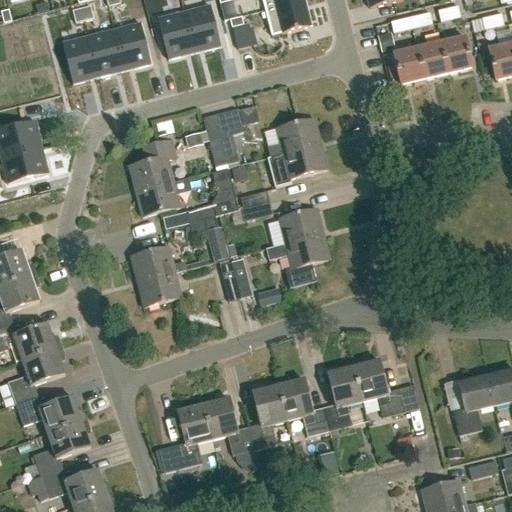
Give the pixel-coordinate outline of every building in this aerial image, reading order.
[(14,0),(0,6),(0,20),(25,10),(20,0),(14,0)] [(75,0),(44,0),(47,10),(76,1),(75,0)] [(119,0),(105,0),(108,9),(121,6),(119,0)] [(305,0),(263,0),(267,13),(306,3),(305,0)] [(364,0),(367,11),(410,1),(410,0),(364,0)] [(306,3),(267,13),(274,40),(313,30),(306,3)] [(242,7),(230,11),(238,39),(251,35),(242,7)] [(210,8),(184,15),(194,56),(221,49),(210,8)] [(91,9),(81,11),(85,24),(94,21),(91,9)] [(460,20),(457,10),(439,14),(441,24),(460,20)] [(81,11),(72,13),(76,26),(85,24),(81,11)] [(184,15),(158,22),(169,62),(194,56),(184,15)] [(410,20),(413,31),(432,26),(429,15),(410,20)] [(503,28),(500,16),(471,24),(474,35),(503,28)] [(256,34),(269,31),(265,17),(253,20),(256,34)] [(410,20),(391,25),(394,36),(413,31),(410,20)] [(140,26),(114,33),(125,73),(151,67),(140,26)] [(114,33),(89,39),(99,80),(125,73),(114,33)] [(89,39),(62,46),(73,87),(99,80),(89,39)] [(441,46),(448,77),(472,72),(465,41),(441,46)] [(425,83),(448,77),(441,46),(417,52),(425,83)] [(496,84),(511,80),(511,47),(489,52),(496,84)] [(425,83),(417,52),(393,57),(401,88),(425,83)] [(397,78),(393,58),(386,59),(391,80),(397,78)] [(280,147),(267,150),(270,161),(282,157),(319,148),(313,122),(276,132),(280,147)] [(35,124),(0,133),(0,156),(1,161),(42,150),(35,124)] [(231,138),(220,141),(226,167),(238,164),(231,138)] [(220,141),(208,144),(214,170),(226,167),(220,141)] [(147,164),(128,169),(135,195),(173,185),(167,163),(175,161),(171,143),(143,150),(147,164)] [(319,148),(282,157),(289,183),(326,173),(319,148)] [(42,150),(1,161),(8,187),(48,177),(42,150)] [(245,169),(231,171),(234,185),(248,183),(245,169)] [(173,185),(135,195),(141,220),(179,211),(173,185)] [(265,194),(239,201),(242,213),(268,206),(265,194)] [(228,204),(212,208),(215,219),(231,215),(228,204)] [(268,206),(242,213),(245,224),(271,217),(268,206)] [(211,208),(185,214),(188,227),(214,220),(211,208)] [(284,246),(266,251),(266,252),(322,238),(316,212),(278,222),(284,246)] [(214,220),(188,227),(191,238),(217,231),(214,220)] [(322,238),(266,252),(269,264),(287,259),(291,272),(284,273),(289,292),(315,285),(311,268),(329,264),(322,238)] [(168,250),(130,259),(136,286),(174,276),(187,273),(185,264),(172,267),(168,250)] [(0,289),(36,278),(33,269),(26,271),(21,255),(0,262),(0,289)] [(242,262),(230,265),(240,302),(251,299),(242,262)] [(230,265),(219,268),(228,305),(240,302),(230,265)] [(174,276),(136,286),(143,311),(181,302),(174,276)] [(0,303),(1,306),(0,306),(0,330),(12,327),(8,316),(38,305),(33,289),(39,287),(36,278),(0,289),(0,303)] [(271,289),(256,293),(260,307),(275,303),(271,289)] [(224,315),(229,334),(239,331),(233,312),(224,315)] [(12,327),(0,330),(0,355),(16,350),(21,365),(61,351),(58,341),(52,343),(46,327),(16,338),(12,327)] [(14,406),(15,408),(37,400),(33,389),(64,378),(58,362),(64,360),(61,351),(21,365),(26,380),(0,388),(0,400),(3,410),(14,406)] [(361,362),(351,364),(361,405),(377,401),(382,421),(404,415),(398,392),(387,395),(378,364),(362,368),(361,362)] [(346,409),(361,405),(351,364),(341,367),(343,373),(327,377),(335,408),(323,411),(329,435),(351,429),(346,409)] [(511,373),(486,380),(493,408),(511,404),(511,409),(511,373)] [(476,412),(493,408),(486,380),(458,387),(464,410),(452,412),(455,427),(450,428),(453,441),(460,444),(468,442),(467,436),(481,433),(476,412)] [(329,435),(323,411),(312,414),(304,383),(287,387),(286,381),(276,384),(286,424),(302,420),(307,440),(329,435)] [(247,431),(253,454),(254,454),(276,448),(271,428),(286,424),(276,384),(265,386),(267,392),(250,396),(258,428),(247,431)] [(41,411),(37,400),(15,408),(22,430),(41,423),(46,438),(87,424),(84,414),(77,417),(71,401),(41,411)] [(201,403),(212,443),(226,440),(232,459),(235,458),(237,465),(246,474),(259,471),(254,454),(253,454),(247,431),(237,433),(228,402),(212,406),(211,400),(201,403)] [(196,447),(212,443),(201,403),(191,405),(193,411),(177,415),(185,446),(158,453),(165,476),(201,467),(196,447)] [(87,424),(46,438),(52,453),(33,459),(35,466),(23,470),(28,485),(63,474),(59,463),(89,452),(83,436),(90,434),(87,424)] [(413,455),(409,438),(396,442),(400,458),(413,455)] [(511,439),(501,442),(505,457),(511,454),(511,439)] [(511,472),(511,459),(503,462),(506,474),(511,472)] [(498,476),(495,464),(469,471),(472,483),(498,476)] [(72,511),(112,497),(109,488),(102,490),(97,474),(67,485),(63,474),(28,485),(27,486),(32,500),(37,498),(40,506),(67,496),(72,511)] [(425,511),(453,511),(474,507),(474,506),(466,508),(459,483),(421,493),(425,511)] [(116,507),(112,497),(72,511),(110,511),(109,509),(116,507)]
